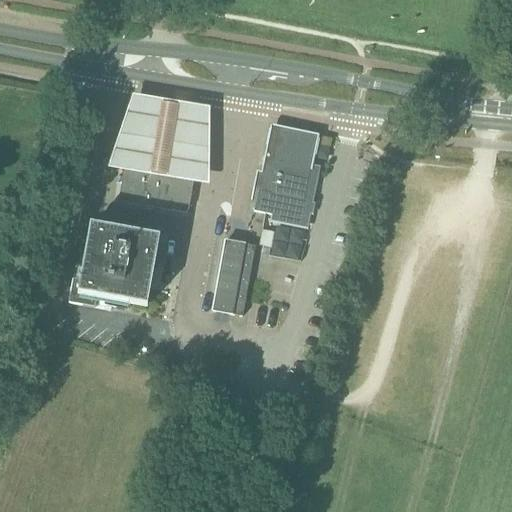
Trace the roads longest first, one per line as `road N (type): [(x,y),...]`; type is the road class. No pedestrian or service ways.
road 1 (unclassified): [(271,409),(357,110)]
road 2 (primary): [(484,115),(301,71)]
road 3 (primary): [(156,49),(0,29)]
road 4 (primary): [(0,49),(133,76)]
road 5 (primary): [(357,110),(449,120),(484,115)]
road 6 (primary): [(234,91),(357,110)]
